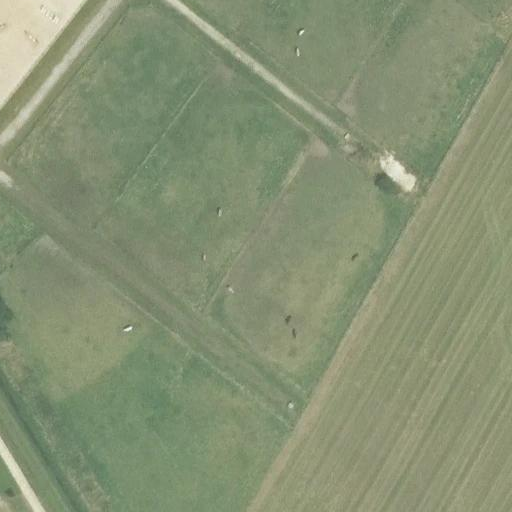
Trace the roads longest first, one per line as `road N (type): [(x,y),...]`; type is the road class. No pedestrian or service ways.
road 1 (track): [(0,183),(296,407)]
road 2 (track): [(172,0),(418,191)]
road 3 (track): [(0,138),(105,0)]
